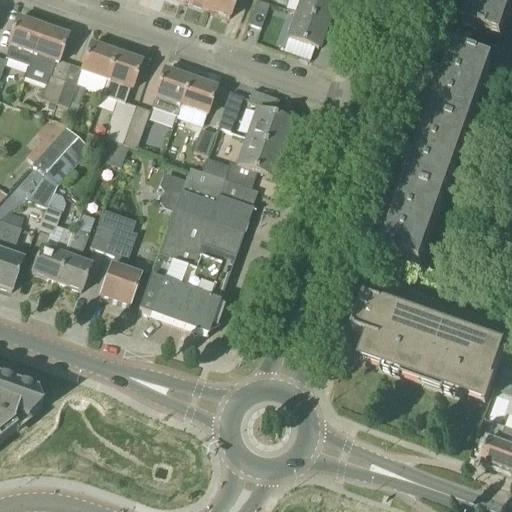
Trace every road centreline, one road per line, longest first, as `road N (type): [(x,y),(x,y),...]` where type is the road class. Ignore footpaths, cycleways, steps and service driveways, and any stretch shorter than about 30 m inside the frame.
road 1 (residential): [(350,102),(65,0)]
road 2 (residential): [(298,317),(350,102)]
road 3 (tertiary): [(239,401),(114,375)]
road 4 (tertiary): [(114,375),(227,434)]
road 5 (residential): [(511,327),(393,289)]
road 6 (tertiary): [(294,461),(414,484)]
road 7 (tertiary): [(114,375),(0,332)]
